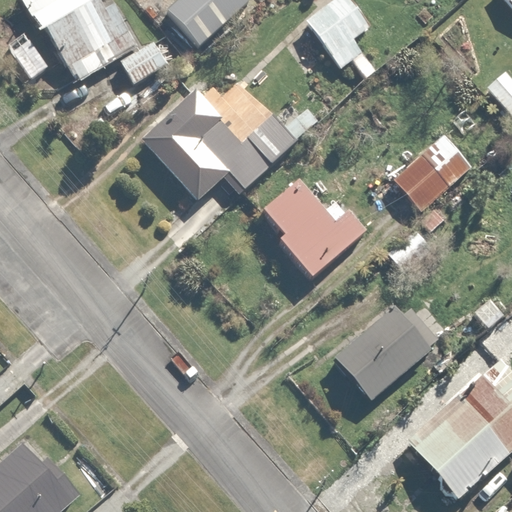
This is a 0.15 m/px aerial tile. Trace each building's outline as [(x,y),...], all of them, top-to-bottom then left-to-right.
[(20,0),(71,85),(140,44),(113,0),(20,0)] [(179,0),(162,17),(192,48),(242,0),(179,0)] [(315,0),(321,6),(300,26),(341,67),(359,49),(351,41),(368,23),(345,0),(315,0)] [(511,0),(501,0),(511,12),(511,0)] [(0,45),(1,44),(26,77),(45,63),(3,7),(0,9),(0,45)] [(151,41),(115,66),(130,86),(165,61),(151,41)] [(221,175),(237,192),(313,119),(299,104),(292,111),(251,69),(220,98),(200,78),(135,140),(194,201),(221,175)] [(438,130),(388,179),(421,212),(477,156),(453,132),(447,139),(438,130)] [(280,233),(273,238),(305,278),(362,231),(336,199),(322,211),(295,178),(259,208),(280,233)] [(381,254),(399,276),(430,249),(412,228),(381,254)] [(397,298),(328,355),(364,399),(434,342),(397,298)] [(476,369),(397,436),(452,501),(511,450),(511,375),(504,367),(486,382),(476,369)] [(28,435),(0,459),(0,511),(54,511),(78,492),(28,435)]
